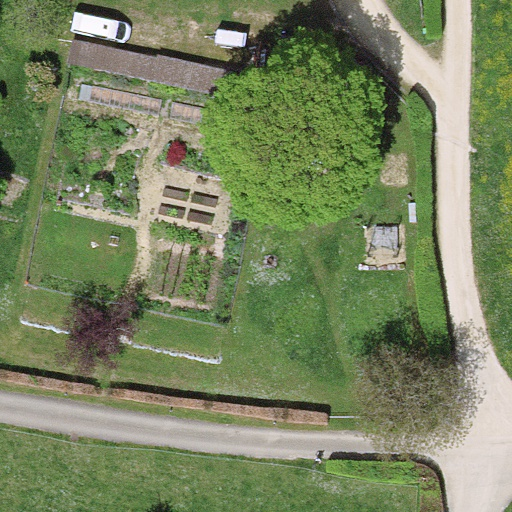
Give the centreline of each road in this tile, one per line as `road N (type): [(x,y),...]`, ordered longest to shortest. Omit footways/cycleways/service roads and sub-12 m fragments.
road 1 (track): [(462,0),(448,100),(458,249),(497,450)]
road 2 (track): [(356,0),(388,46),(448,100)]
